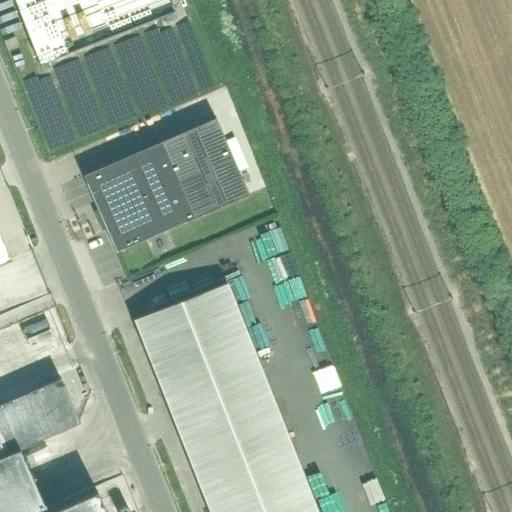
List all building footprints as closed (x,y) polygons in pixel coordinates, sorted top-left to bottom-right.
[(14,0),(39,65),(175,12),(170,0),(14,0)] [(19,47),(16,38),(3,43),(8,53),(19,47)] [(161,144),(83,177),(116,254),(194,221),(161,144)] [(248,237),(256,259),(285,249),(277,226),(248,237)] [(0,263),(10,259),(0,236),(0,263)] [(264,261),(273,283),(291,276),(282,254),(264,261)] [(282,309),(305,300),(297,279),(274,288),(282,309)] [(316,511),(226,284),(133,321),(208,511),(316,511)] [(306,303),(285,312),(294,332),(314,322),(306,303)] [(315,329),(300,335),(309,356),(324,350),(315,329)] [(312,385),(320,408),(339,401),(325,355),(309,360),(317,384),(312,385)] [(0,511),(105,511),(96,491),(46,511),(44,511),(18,449),(78,423),(59,380),(24,395),(17,378),(0,385),(0,511)] [(329,434),(336,454),(357,447),(341,405),(320,412),(329,434)] [(367,464),(350,469),(359,494),(376,488),(367,464)] [(357,499),(361,511),(376,511),(384,509),(379,492),(357,499)]
